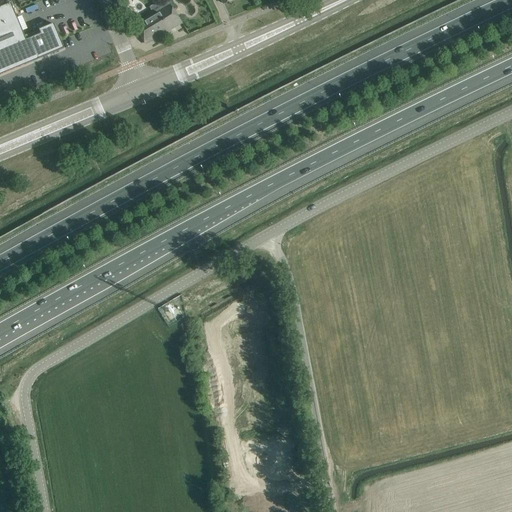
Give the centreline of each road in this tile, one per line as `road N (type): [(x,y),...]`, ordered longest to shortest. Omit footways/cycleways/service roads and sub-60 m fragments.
road 1 (motorway): [(0,331),(511,65)]
road 2 (motorway): [(511,0),(0,263)]
road 3 (unclassified): [(44,511),(24,400),(33,372),(268,233)]
road 4 (unclassified): [(333,511),(285,270),(268,233)]
road 5 (unclassified): [(268,233),(511,112)]
road 6 (tertiary): [(140,91),(343,0)]
road 7 (tertiary): [(140,91),(0,149)]
road 8 (unknown): [(119,39),(0,97)]
